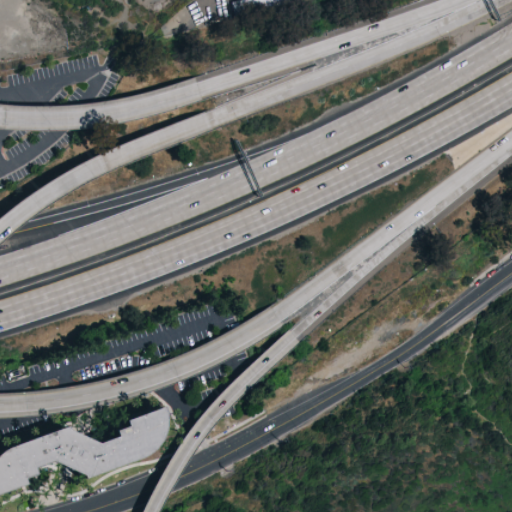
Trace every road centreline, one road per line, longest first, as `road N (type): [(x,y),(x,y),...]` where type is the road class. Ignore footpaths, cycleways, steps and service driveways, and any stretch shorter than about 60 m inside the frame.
road 1 (motorway): [(0,318),(136,271),(335,184),(511,82)]
road 2 (tertiary): [(511,280),(465,318),(201,465),(83,511)]
road 3 (motorway): [(364,120),(175,207),(0,270)]
road 4 (motorway): [(364,120),(0,231)]
road 5 (motorway): [(497,0),(202,122)]
road 6 (motorway): [(275,314),(511,137)]
road 7 (motorway): [(0,409),(69,402),(183,367),(275,314)]
road 8 (motorway): [(293,337),(511,147)]
road 9 (motorway): [(462,0),(199,92)]
road 10 (motorway): [(142,511),(187,434),(293,337)]
road 11 (motorway): [(202,122),(96,162),(0,220)]
road 12 (motorway): [(199,92),(104,117),(0,118)]
road 13 (motorway): [(511,40),(364,120)]
